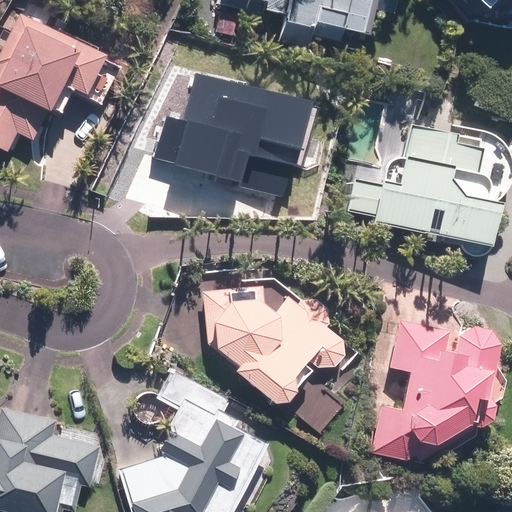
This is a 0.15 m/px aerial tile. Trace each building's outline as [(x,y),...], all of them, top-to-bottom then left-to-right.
[(391,0),(325,0),(324,5),(306,2),(303,16),(280,11),(274,41),(355,58),(360,30),(384,35),(391,0)] [(469,0),(482,12),(493,0),(469,0)] [(67,91),(98,105),(116,68),(98,60),(101,53),(18,14),(0,52),(0,151),(4,153),(25,107),(42,114),(44,108),(57,114),(67,91)] [(403,124),(396,157),(395,157),(394,157),(393,158),(392,158),(391,158),(390,159),(389,159),(388,160),(387,160),(386,161),(386,162),(385,162),(384,163),(383,164),(383,165),(382,165),(381,166),(381,167),(380,168),(380,169),(379,170),(379,171),(378,172),(378,173),(378,174),(378,175),(378,176),(377,177),(377,179),(377,180),(378,181),(378,182),(374,181),(367,220),(484,243),(492,202),(478,199),(479,199),(479,198),(480,197),(481,196),(481,195),(482,194),(482,193),(482,192),(483,191),(483,190),(483,189),(483,187),(483,186),(483,185),(483,184),(483,183),(482,182),(482,181),(481,180),(481,179),(480,178),(480,177),(479,176),(478,175),(477,175),(477,174),(476,173),(475,173),(474,172),(473,172),(472,172),(470,171),(469,171),(468,171),(467,171),(472,146),(451,142),(453,133),(403,124)] [(231,363),(226,369),(270,404),(273,400),(316,434),(341,403),(322,388),(352,349),(321,324),(330,313),(296,287),(287,299),(281,294),(267,312),(241,292),(239,291),(237,291),(235,291),(233,291),(230,292),(228,292),(226,292),(224,293),(222,294),(220,295),(218,296),(216,297),(214,298),(212,299),(211,301),(209,302),(208,304),(206,306),(205,307),(204,309),(203,311),(202,313),(201,315),(201,318),(200,320),(200,322),(200,324),(199,326),(200,328),(200,331),(200,333),(200,335),(201,337),(202,339),(203,341),(231,363)] [(500,374),(496,374),(496,371),(491,358),(496,346),(487,327),(392,321),(391,331),(372,347),(365,390),(375,392),(365,452),(430,463),(491,423),(494,399),(497,399),(500,374)] [(239,511),(271,447),(214,419),(224,399),(166,370),(152,398),(174,409),(150,456),(119,467),(129,511),(239,511)] [(10,511),(61,511),(62,508),(71,510),(77,484),(85,486),(95,443),(46,432),(49,417),(0,405),(0,508),(11,511),(10,511)]
